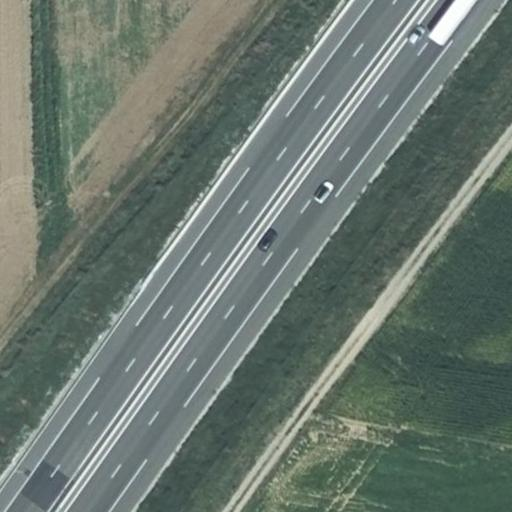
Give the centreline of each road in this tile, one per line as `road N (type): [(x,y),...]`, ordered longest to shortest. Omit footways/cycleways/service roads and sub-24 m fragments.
road 1 (motorway): [(73,511),(452,0)]
road 2 (motorway): [(387,0),(14,511)]
road 3 (track): [(511,147),(234,511)]
